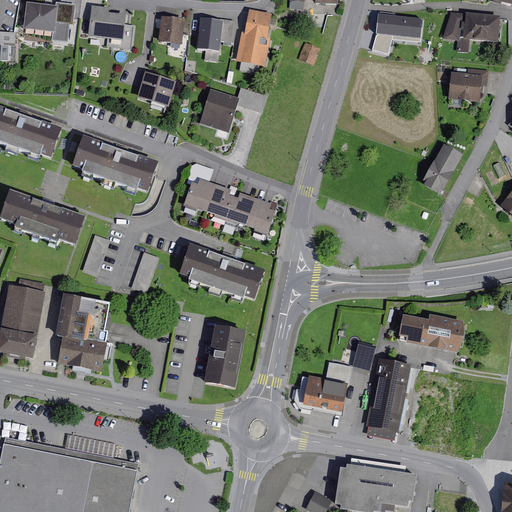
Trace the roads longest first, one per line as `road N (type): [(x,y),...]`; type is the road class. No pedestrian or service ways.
road 1 (residential): [(357,5),(286,281)]
road 2 (tertiary): [(0,379),(239,423)]
road 3 (residential): [(280,434),(454,467),(475,482),(489,511)]
road 4 (tertiary): [(286,281),(418,280),(511,266)]
road 5 (residential): [(357,5),(511,11)]
road 6 (residential): [(511,85),(447,217)]
